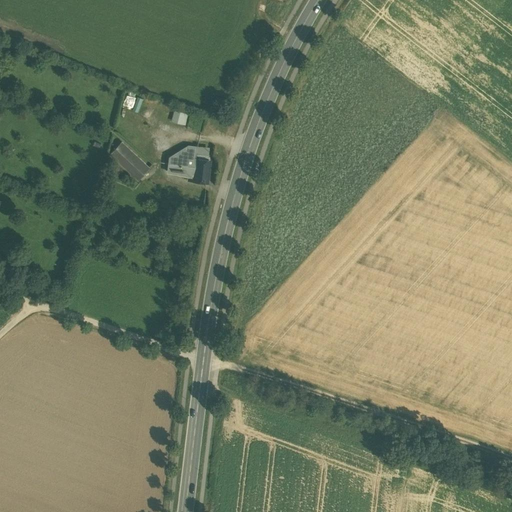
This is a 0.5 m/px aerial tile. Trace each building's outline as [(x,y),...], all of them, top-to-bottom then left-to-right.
[(124,101),(134,103),(137,92),(127,90),(124,101)] [(186,124),(189,112),(173,109),(171,122),(186,124)] [(149,168),(122,142),(111,154),(138,179),(149,168)] [(210,151),(188,148),(171,159),(168,172),(188,176),(192,176),(194,158),(209,160),(210,151)] [(209,160),(194,158),(192,176),(188,176),(188,180),(206,182),(209,160)]
